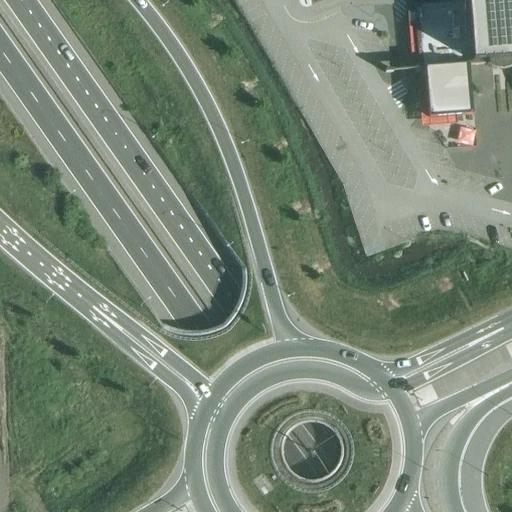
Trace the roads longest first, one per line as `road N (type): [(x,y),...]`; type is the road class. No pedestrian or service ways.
road 1 (trunk): [(380,511),(15,0)]
road 2 (trunk): [(0,50),(325,511)]
road 3 (trunk): [(298,348),(287,337),(211,106),(138,0)]
road 4 (secondary): [(393,390),(291,372),(247,392),(222,424)]
road 5 (trunk): [(80,296),(181,390),(197,424)]
road 6 (trunk): [(80,296),(213,396)]
road 7 (secondary): [(511,321),(401,369),(372,368)]
road 8 (trunk): [(453,511),(452,446),(495,392)]
road 9 (secondary): [(511,328),(393,390)]
